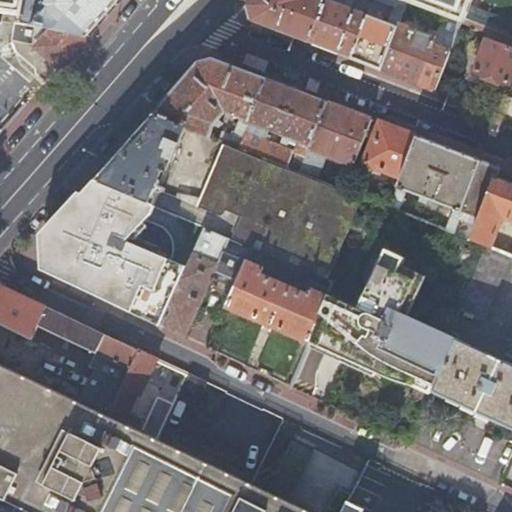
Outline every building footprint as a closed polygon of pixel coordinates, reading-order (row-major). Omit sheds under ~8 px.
[(0,0),(0,14),(22,18),(24,3),(24,0),(0,0)] [(120,0),(36,0),(35,2),(31,0),(24,0),(24,3),(31,8),(21,22),(21,24),(36,26),(53,29),(89,36),(120,0)] [(253,0),(249,6),(251,13),(253,21),(285,33),(311,43),(326,0),(253,0)] [(398,24),(406,0),(326,0),(311,43),(345,56),(381,70),(398,24)] [(511,0),(412,0),(446,13),(462,18),(490,29),(511,37),(511,0)] [(435,91),(462,18),(446,13),(436,38),(398,24),(381,70),(422,86),(435,91)] [(47,82),(89,36),(53,29),(38,49),(32,45),(36,26),(21,24),(21,25),(15,24),(14,37),(11,47),(15,56),(37,69),(37,73),(47,82)] [(38,49),(53,29),(36,26),(32,45),(38,49)] [(483,49),(474,70),(509,84),(510,82),(511,83),(511,37),(490,29),(483,49)] [(249,124),(267,79),(243,70),(214,58),(198,63),(187,76),(153,114),(187,128),(210,137),(215,127),(218,128),(222,123),(219,120),(225,113),(240,119),(232,139),(230,135),(223,132),(219,140),(224,142),(225,143),(240,149),(249,124)] [(298,91),(267,79),(249,124),(269,131),(284,137),(282,141),(289,144),(289,143),(291,144),(292,140),(298,142),(294,153),(296,155),(291,168),(300,172),(309,149),(327,102),(298,91)] [(511,97),(504,95),(498,111),(511,116),(511,97)] [(363,116),(327,102),(309,149),(353,165),(371,119),(363,116)] [(187,128),(153,114),(141,128),(95,181),(154,206),(161,191),(187,128)] [(418,137),(380,122),(377,131),(365,163),(402,178),(418,137)] [(249,124),(240,149),(264,158),(270,142),(266,141),(269,131),(249,124)] [(418,137),(402,178),(391,208),(398,211),(406,190),(420,195),(418,200),(426,203),(428,198),(454,208),(446,230),(472,240),(496,178),(500,168),(430,141),(418,137)] [(270,142),(264,158),(288,168),(292,158),(290,157),(290,150),(270,142)] [(264,158),(240,149),(225,143),(215,168),(355,225),(366,198),(344,190),(300,172),(291,168),(288,168),(264,158)] [(355,225),(215,168),(202,198),(342,257),(355,225)] [(511,183),(496,178),(472,240),(486,245),(491,248),(503,217),(511,220),(511,183)] [(142,317),(161,326),(188,267),(128,242),(132,238),(144,223),(152,214),(156,206),(154,206),(95,181),(48,233),(49,253),(51,274),(142,317)] [(197,207),(200,198),(178,193),(176,198),(197,207)] [(342,257),(202,198),(200,198),(197,207),(237,224),(252,230),(245,245),(253,248),(280,259),(305,270),(333,282),(342,257)] [(149,227),(144,223),(132,238),(137,240),(149,227)] [(231,239),(245,245),(252,230),(237,224),(231,239)] [(188,267),(162,326),(187,338),(216,272),(228,277),(238,282),(248,261),(253,248),(245,245),(231,239),(205,228),(188,267)] [(491,248),(486,245),(474,274),(461,307),(460,309),(485,318),(511,255),(491,248)] [(301,280),(305,270),(280,259),(276,269),(301,280)] [(310,341),(328,295),(312,289),(309,295),(262,274),(264,268),(248,261),(238,282),(227,306),(269,324),(310,341)] [(434,386),(455,339),(406,316),(425,277),(400,266),(397,273),(378,264),(363,295),(374,299),(378,301),(396,309),(397,309),(370,370),(388,378),(400,383),(405,384),(413,386),(417,377),(431,384),(434,386)] [(84,348),(97,354),(106,334),(75,320),(2,286),(0,288),(0,322),(53,348),(58,336),(84,348)] [(358,308),(328,294),(328,295),(310,341),(323,348),(370,370),(397,309),(396,309),(378,301),(374,299),(363,295),(363,296),(364,296),(358,308)] [(106,334),(97,354),(131,370),(141,350),(122,342),(106,334)] [(511,365),(455,339),(434,386),(431,393),(472,412),(511,430),(511,340),(506,356),(511,358),(511,365)] [(79,360),(91,366),(97,354),(84,348),(79,360)] [(131,370),(125,383),(109,416),(156,438),(175,401),(159,393),(145,423),(132,417),(127,416),(138,395),(139,395),(157,358),(149,354),(141,350),(131,370)] [(97,354),(91,366),(91,367),(97,369),(125,383),(131,370),(97,354)] [(0,496),(31,511),(237,511),(252,483),(156,438),(109,416),(80,402),(0,364),(0,496)] [(125,383),(97,369),(88,386),(80,402),(109,416),(125,383)] [(205,381),(189,373),(177,397),(194,405),(205,381)] [(413,386),(426,393),(431,384),(417,377),(413,386)] [(313,511),(288,500),(255,485),(252,483),(237,511),(313,511)] [(338,485),(324,511),(366,511),(368,509),(350,501),(354,493),(338,485)]
